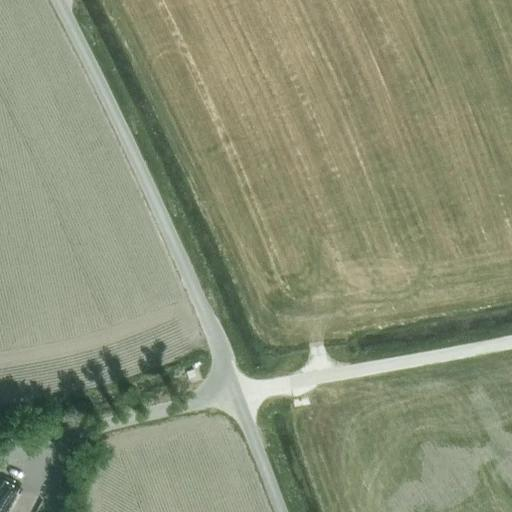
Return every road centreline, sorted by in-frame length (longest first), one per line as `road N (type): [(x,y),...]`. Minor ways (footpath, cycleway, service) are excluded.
road 1 (unclassified): [(280,511),(185,271),(57,0)]
road 2 (track): [(235,394),(511,340)]
